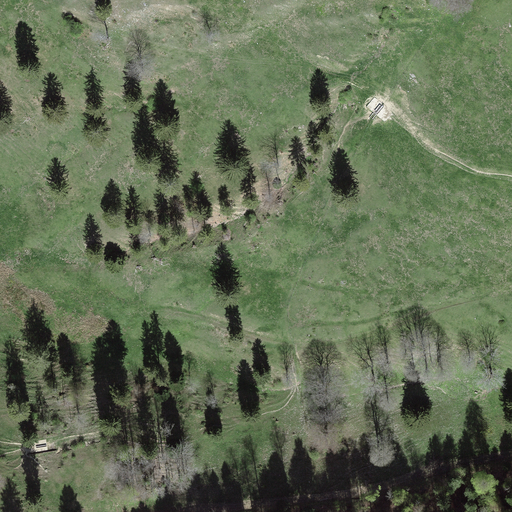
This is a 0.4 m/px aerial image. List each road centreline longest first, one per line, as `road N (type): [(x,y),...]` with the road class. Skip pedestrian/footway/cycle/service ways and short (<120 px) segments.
road 1 (track): [(137,37),(312,59),(381,98),(434,150),(511,201)]
road 2 (track): [(511,456),(181,511)]
